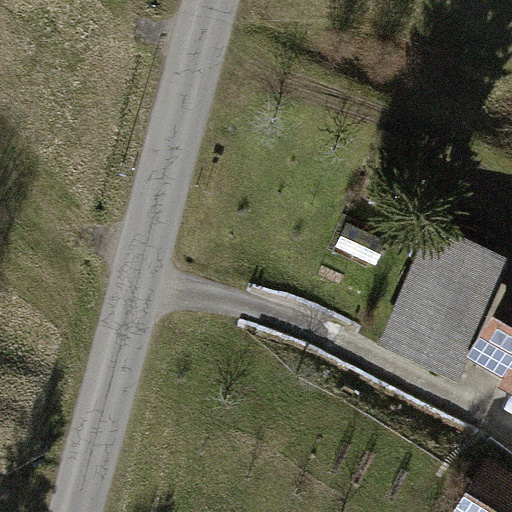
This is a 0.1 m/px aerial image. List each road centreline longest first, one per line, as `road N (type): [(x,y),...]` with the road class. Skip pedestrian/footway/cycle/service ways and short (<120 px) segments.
road 1 (tertiary): [(213,0),(75,511)]
road 2 (track): [(136,282),(275,316),(431,389),(511,442)]
